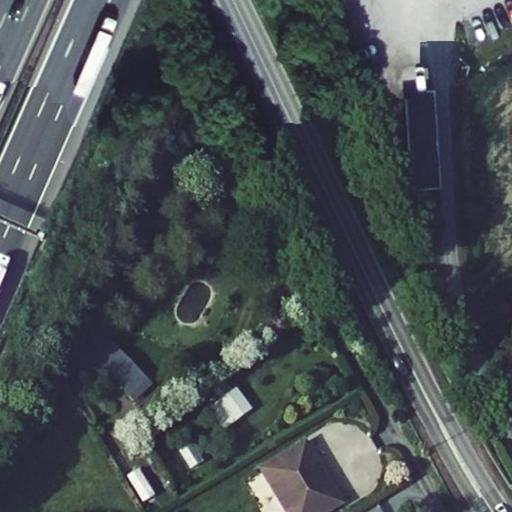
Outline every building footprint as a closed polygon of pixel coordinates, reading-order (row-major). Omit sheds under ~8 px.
[(400,205),(427,203),(420,108),(393,110),(400,205)] [(380,204),(394,203),(393,193),(379,194),(380,204)] [(109,343),(95,357),(130,392),(144,378),(109,343)] [(144,378),(130,392),(137,399),(151,385),(144,378)] [(240,386),(208,401),(220,426),(251,412),(240,386)] [(262,476),(284,511),(337,511),(342,509),(306,449),(262,476)]
